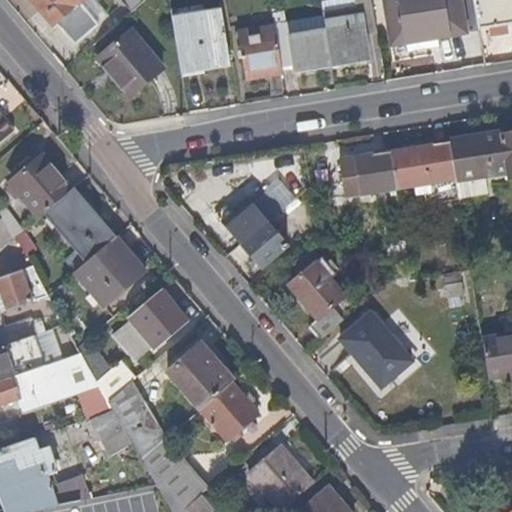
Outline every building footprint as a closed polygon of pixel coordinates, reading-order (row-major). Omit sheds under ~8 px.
[(82,0),(31,0),(53,25),(56,22),(79,4),(82,0)] [(107,18),(92,0),(82,0),(79,4),(97,26),(107,18)] [(132,12),(146,0),(124,0),(123,1),(132,12)] [(377,25),(372,0),(321,0),(326,30),(331,64),(369,58),(364,27),(377,25)] [(466,31),(461,0),(382,0),(391,45),(408,42),(409,52),(434,48),(432,37),(439,36),(466,31)] [(511,23),(511,0),(474,0),(479,30),(491,28),(509,24),(511,23)] [(75,45),(97,26),(79,4),(56,22),(75,45)] [(231,33),(227,6),(221,6),(222,13),(226,34),(231,33)] [(195,17),(195,10),(171,14),(172,20),(195,17)] [(230,63),(226,34),(222,13),(195,17),(172,20),(180,70),(230,63)] [(511,33),(509,24),(491,28),(492,36),(511,33)] [(282,66),(278,44),(275,26),(238,32),(246,79),(266,75),(283,72),(282,66)] [(161,69),(128,30),(96,57),(128,97),(161,69)] [(331,64),(326,30),(290,36),(291,43),(295,65),(295,70),(331,64)] [(441,47),(439,36),(432,37),(434,48),(441,47)] [(295,65),(291,43),(278,44),(282,66),(295,65)] [(284,78),(283,72),(266,75),(266,81),(284,78)] [(0,138),(13,128),(0,113),(0,138)] [(511,178),(511,130),(447,141),(453,179),(457,199),(486,194),(485,183),(490,182),(489,173),(507,170),(509,179),(511,178)] [(453,179),(447,141),(389,151),(395,188),(428,183),(430,202),(441,200),(438,182),(453,179)] [(395,188),(389,151),(338,160),(344,195),(395,188)] [(69,190),(40,155),(9,182),(38,217),(43,213),(69,190)] [(509,179),(507,170),(489,173),(490,182),(509,179)] [(116,237),(72,188),(69,190),(43,213),(86,263),(116,237)] [(288,245),(248,201),(222,223),(261,267),(288,245)] [(102,307),(145,271),(116,237),(86,263),(73,273),(102,307)] [(346,296),(317,262),(319,260),(311,250),(295,265),(303,275),(290,286),(318,319),(309,326),(321,340),(343,321),(332,308),(346,296)] [(29,267),(25,259),(18,262),(21,270),(29,267)] [(31,302),(19,271),(0,277),(0,294),(6,310),(31,302)] [(461,282),(460,275),(443,278),(445,285),(461,282)] [(53,305),(69,291),(63,282),(47,296),(53,305)] [(463,294),(461,282),(445,285),(446,297),(463,294)] [(154,347),(185,321),(161,292),(130,318),(131,320),(114,334),(137,360),(153,346),(154,347)] [(413,361),(372,312),(341,339),(381,388),(413,361)] [(511,319),(509,320),(510,334),(481,339),(487,380),(504,377),(506,381),(511,380),(511,319)] [(81,354),(77,348),(63,324),(47,330),(62,361),(81,354)] [(0,382),(12,378),(46,366),(33,335),(0,346),(0,382)] [(230,383),(233,379),(226,371),(224,373),(207,354),(210,352),(201,341),(166,371),(198,410),(230,383)] [(226,371),(210,352),(207,354),(224,373),(226,371)] [(97,381),(81,354),(62,361),(46,366),(12,378),(18,399),(21,409),(76,389),(97,381)] [(131,384),(136,379),(123,362),(98,384),(109,403),(131,384)] [(0,405),(18,399),(12,378),(0,382),(0,405)] [(109,403),(98,384),(97,381),(76,389),(91,418),(112,410),(109,403)] [(226,443),(257,415),(230,383),(198,410),(226,443)] [(164,440),(149,416),(131,384),(109,403),(112,410),(122,426),(132,443),(142,459),(164,440)] [(122,426),(112,410),(91,418),(102,439),(122,426)] [(132,443),(122,426),(102,439),(111,455),(132,443)] [(54,473),(57,471),(49,447),(38,450),(34,438),(0,450),(0,496),(5,511),(26,511),(84,500),(91,498),(83,474),(61,482),(59,484),(57,482),(54,473)] [(207,488),(167,442),(166,439),(164,440),(142,459),(156,484),(172,511),(179,511),(200,494),(207,488)] [(314,482),(280,446),(248,473),(281,510),(314,482)] [(350,511),(329,487),(298,511),(350,511)] [(139,511),(128,490),(96,497),(91,498),(84,500),(90,511),(139,511)] [(210,511),(215,508),(200,494),(179,511),(210,511)]
